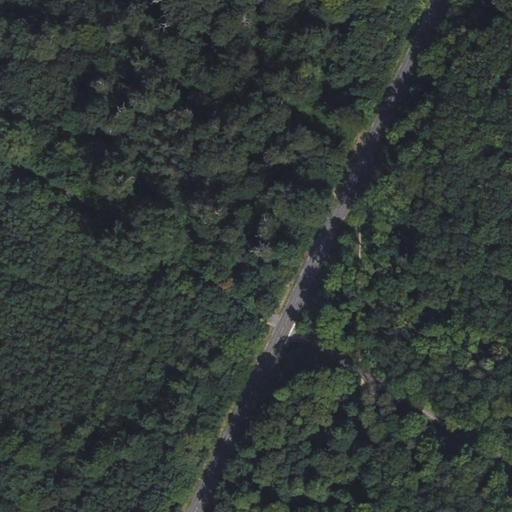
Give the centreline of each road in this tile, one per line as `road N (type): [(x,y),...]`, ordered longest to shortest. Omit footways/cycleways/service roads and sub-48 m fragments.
road 1 (track): [(0,146),(511,461)]
road 2 (secondary): [(194,511),(439,0)]
road 3 (track): [(356,511),(347,0)]
